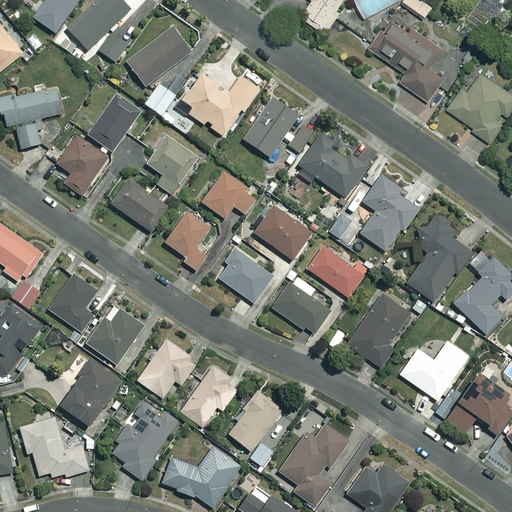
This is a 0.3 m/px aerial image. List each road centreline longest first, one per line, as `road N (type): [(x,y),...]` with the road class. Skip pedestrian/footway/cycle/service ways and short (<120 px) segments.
road 1 (residential): [(511,502),(349,391),(196,317),(0,178)]
road 2 (residential): [(209,0),(511,217)]
